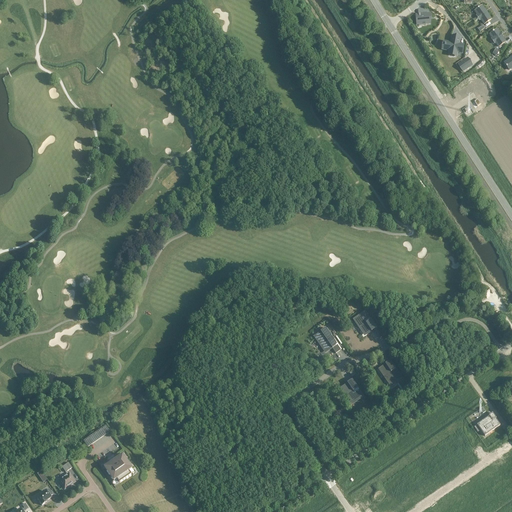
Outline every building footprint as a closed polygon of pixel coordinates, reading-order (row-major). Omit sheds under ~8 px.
[(478,9),(475,11),(484,23),(490,19),(482,7),(479,8),(478,9)] [(430,14),(416,15),(417,24),(422,24),(422,26),(426,25),(425,25),(430,24),(430,18),(431,18),(430,14)] [(493,33),(490,35),(499,47),(505,42),(497,30),(494,32),(494,31),(493,32),(493,33)] [(451,43),(446,42),(445,50),(449,51),(449,53),(457,54),(457,52),(462,53),(464,45),(459,45),(460,40),(457,40),(456,41),(455,40),(455,39),(452,39),(451,43)] [(469,57),(461,63),(465,70),(474,64),(469,57)] [(490,289),(484,294),(487,297),(492,293),(490,289)] [(370,318),(365,311),(361,314),(360,315),(362,317),(361,318),(360,317),(355,320),(362,330),(361,331),(362,334),(364,333),(365,335),(370,331),(369,330),(370,329),(372,332),(376,329),(377,328),(371,320),(366,323),(365,321),(370,318)] [(321,332),(323,334),(321,335),(320,334),(316,337),(323,347),(321,348),(323,351),(324,350),(326,352),(331,348),(330,347),(331,346),(332,349),(336,354),(340,351),(341,350),(337,345),(332,337),(327,340),(326,338),(330,335),(326,328),(322,331),(321,332)] [(395,368),(390,361),(387,363),(387,364),(385,364),(387,367),(386,368),(385,366),(380,370),(387,380),(386,381),(388,383),(389,382),(390,384),(395,381),(394,379),(395,379),(397,381),(401,378),(402,378),(396,369),(392,373),(390,371),(395,368)] [(357,387),(352,380),(349,382),(347,383),(349,386),(348,387),(347,385),(342,388),(349,399),(348,400),(350,402),(351,401),(352,403),(357,400),(356,398),(357,398),(359,400),(364,397),(358,388),(354,392),(352,390),(357,387)] [(485,436),(500,425),(496,419),(493,414),(489,416),(489,417),(477,425),(485,436)] [(109,431),(106,425),(101,428),(105,434),(109,431)] [(92,442),(89,437),(85,440),(84,440),(83,441),(87,446),(88,445),(88,446),(88,445),(92,442)] [(132,469),(123,456),(120,458),(119,457),(116,459),(115,459),(117,461),(115,463),(114,462),(113,461),(114,462),(112,463),(111,462),(108,465),(108,466),(105,468),(114,482),(117,479),(120,483),(126,479),(132,475),(129,471),(132,469)] [(73,468),(69,463),(63,466),(67,472),(73,468)] [(76,483),(69,473),(66,475),(67,475),(60,479),(57,481),(64,491),(67,489),(67,488),(71,485),(73,484),(73,485),(76,483)] [(49,490),(37,499),(42,506),(46,503),(45,502),(51,498),(50,497),(53,495),(49,490)]
